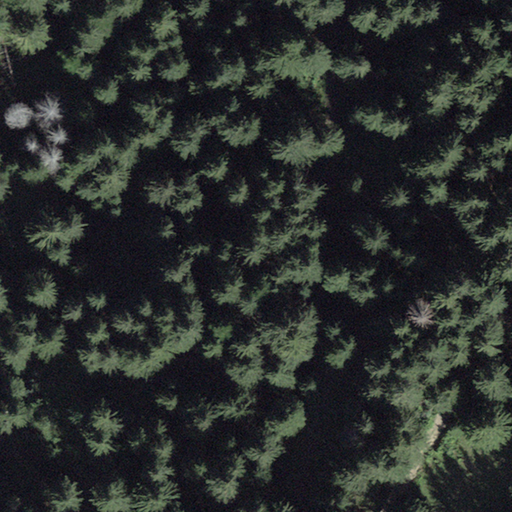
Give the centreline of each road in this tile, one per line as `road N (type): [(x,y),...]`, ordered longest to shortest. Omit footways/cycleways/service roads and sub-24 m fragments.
road 1 (track): [(290,511),(316,291),(320,0)]
road 2 (track): [(511,382),(476,378),(440,411),(382,511)]
